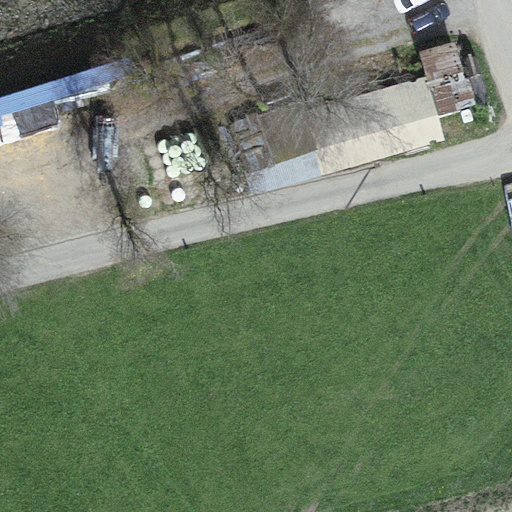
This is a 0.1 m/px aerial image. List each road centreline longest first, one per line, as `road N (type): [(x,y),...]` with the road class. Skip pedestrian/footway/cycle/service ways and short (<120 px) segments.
road 1 (unclassified): [(511,153),(0,279)]
road 2 (track): [(489,0),(0,165)]
